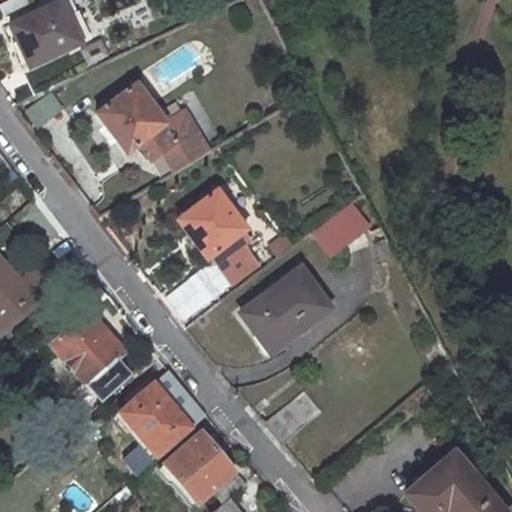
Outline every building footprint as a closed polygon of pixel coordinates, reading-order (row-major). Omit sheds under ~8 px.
[(8,0),(0,4),(0,10),(4,18),(29,6),(26,0),(8,0)] [(54,4),(9,26),(30,67),(75,45),(54,4)] [(131,147),(144,164),(154,157),(165,177),(198,157),(187,137),(190,134),(179,115),(159,126),(130,85),(87,116),(117,157),(127,150),(131,147)] [(127,150),(140,167),(144,164),(131,147),(127,150)] [(209,192),(169,222),(198,261),(201,258),(208,266),(240,242),(234,234),(237,232),(209,192)] [(307,234),(325,258),(362,229),(344,206),(307,234)] [(277,241),(262,252),(270,262),(285,251),(277,241)] [(59,272),(72,287),(84,277),(72,262),(59,272)] [(294,270),(235,315),(262,352),(291,329),(295,333),(324,310),(294,270)] [(0,272),(0,324),(41,289),(26,272),(11,284),(0,272)] [(62,295),(73,307),(94,290),(84,277),(72,287),(62,295)] [(205,312),(191,293),(168,310),(164,313),(178,332),(205,312)] [(79,313),(41,347),(92,406),(123,379),(109,362),(116,355),(79,313)] [(145,388),(112,417),(146,458),(181,428),(145,388)] [(255,418),(252,420),(273,444),(275,442),(305,418),(285,394),(255,418)] [(211,507),(204,511),(230,511),(220,499),(234,488),(189,437),(152,467),(185,505),(200,493),(211,507)] [(111,438),(101,448),(112,463),(124,453),(111,438)] [(489,511),(445,458),(396,497),(408,511),(489,511)]
